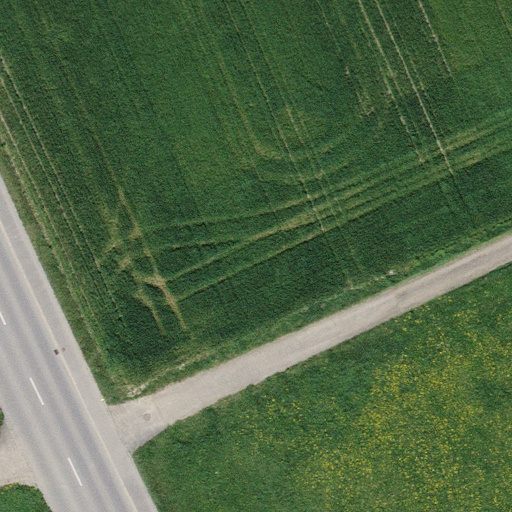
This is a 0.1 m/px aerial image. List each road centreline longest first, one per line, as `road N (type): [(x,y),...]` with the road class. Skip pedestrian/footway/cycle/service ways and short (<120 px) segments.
road 1 (track): [(0,468),(511,235)]
road 2 (tertiary): [(0,302),(97,511)]
